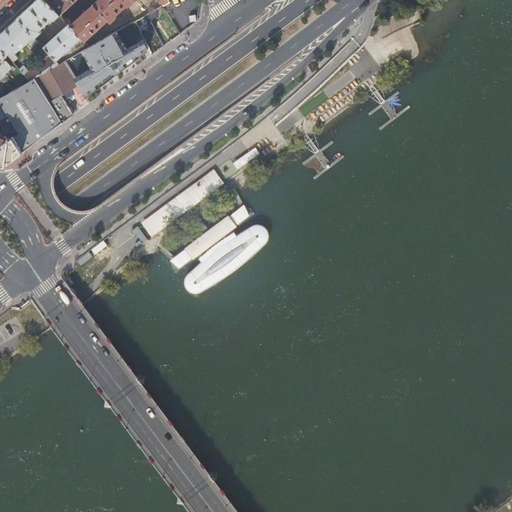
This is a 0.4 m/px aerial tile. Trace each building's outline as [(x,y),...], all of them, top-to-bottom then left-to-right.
[(47,0),(35,0),(17,17),(34,35),(35,37),(41,31),(40,29),(50,20),(52,21),(60,14),(47,0)] [(47,0),(60,14),(75,0),(47,0)] [(82,37),(85,41),(108,20),(110,23),(117,16),(116,15),(126,5),(127,6),(134,0),(96,0),(70,25),(82,37)] [(154,9),(145,15),(150,23),(159,18),(154,9)] [(142,16),(133,21),(140,34),(149,29),(142,16)] [(0,32),(0,46),(7,54),(12,50),(14,53),(34,35),(17,17),(0,32)] [(107,88),(135,67),(118,46),(130,39),(131,40),(141,34),(140,34),(133,21),(90,46),(83,50),(65,60),(90,101),(100,94),(93,85),(92,86),(88,79),(95,75),(107,88)] [(51,55),(56,60),(67,50),(68,52),(73,47),(72,46),(82,37),(70,25),(69,23),(43,46),(51,55)] [(83,50),(90,46),(85,41),(80,46),(83,50)] [(0,74),(3,72),(5,73),(6,73),(11,68),(10,65),(6,60),(2,60),(8,55),(7,54),(0,46),(0,74)] [(35,77),(59,63),(56,60),(51,55),(28,70),(24,65),(19,68),(30,80),(35,77)] [(90,101),(65,60),(59,63),(35,77),(62,122),(73,114),(62,95),(74,87),(80,97),(77,99),(82,107),(90,101)] [(62,122),(35,77),(30,80),(8,93),(0,97),(0,101),(9,115),(14,124),(19,132),(13,136),(22,152),(62,122)] [(0,116),(2,119),(9,115),(0,101),(0,116)] [(0,145),(11,138),(13,136),(19,132),(14,124),(11,127),(10,132),(6,135),(1,133),(0,134),(0,145)] [(21,153),(22,152),(13,136),(11,138),(21,153)] [(0,159),(12,160),(21,153),(11,138),(0,145),(0,159)] [(214,170),(133,230),(135,231),(128,236),(133,244),(140,239),(142,242),(152,235),(153,237),(224,184),(214,170)] [(236,232),(233,230),(197,256),(199,260),(185,272),(183,277),(183,284),(185,290),(189,293),(199,293),(237,268),(265,242),(268,234),(267,227),(264,224),(258,223),(252,223),(236,232)]
